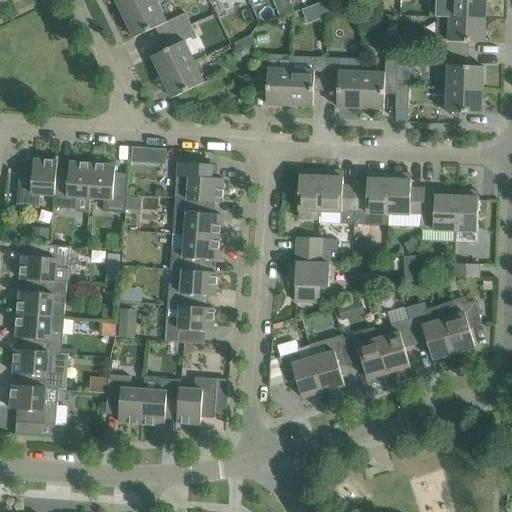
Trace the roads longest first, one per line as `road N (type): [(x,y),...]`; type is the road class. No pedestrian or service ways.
road 1 (residential): [(235,476),(270,140)]
road 2 (residential): [(511,156),(270,140)]
road 3 (residential): [(271,467),(497,391)]
road 4 (residential): [(497,391),(511,156)]
road 5 (residential): [(141,131),(71,0)]
road 6 (residential): [(141,131),(0,121)]
road 7 (residential): [(138,477),(0,466)]
road 8 (residential): [(270,140),(141,131)]
